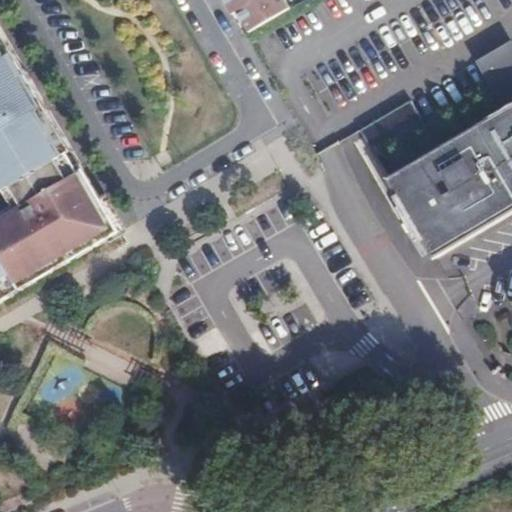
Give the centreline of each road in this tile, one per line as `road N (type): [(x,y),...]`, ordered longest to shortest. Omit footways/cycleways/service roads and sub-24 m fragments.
road 1 (residential): [(208,0),(284,125),(144,209),(20,0)]
road 2 (residential): [(342,170),(416,292),(492,443)]
road 3 (tertiary): [(301,511),(492,443)]
road 4 (tertiary): [(137,511),(182,494),(277,511)]
